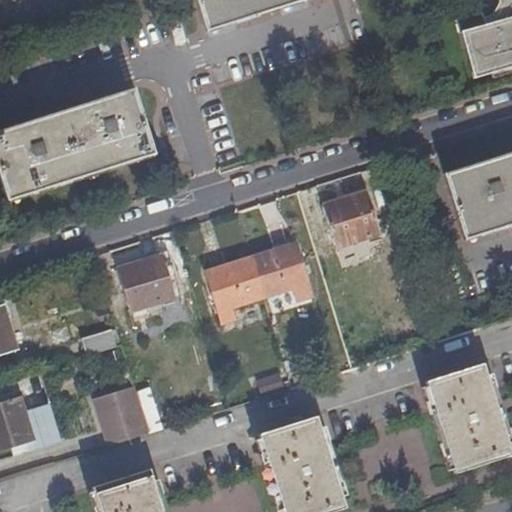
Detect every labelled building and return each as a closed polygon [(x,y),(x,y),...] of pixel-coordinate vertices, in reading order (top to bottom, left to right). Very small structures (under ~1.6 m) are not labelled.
[(193,0),(203,32),(308,0),(193,0)] [(511,0),(497,0),(499,4),(492,17),(484,19),(483,14),(454,22),(463,51),(466,50),(474,80),(511,69),(511,0)] [(130,86),(0,126),(0,181),(4,196),(150,151),(130,86)] [(465,240),(511,226),(508,212),(511,211),(511,154),(445,175),(465,240)] [(366,192),(321,205),(335,249),(379,235),(366,192)] [(252,259),(264,297),(294,288),(298,302),(311,298),(295,245),(252,259)] [(161,256),(118,269),(131,312),(174,299),(161,256)] [(205,273),(222,326),(236,321),(232,308),(264,297),(252,259),(205,273)] [(1,306),(0,306),(0,354),(15,350),(1,306)] [(86,356),(116,346),(110,328),(80,337),(86,356)] [(486,373),(484,368),(427,385),(429,392),(452,465),(455,473),(511,454),(509,446),(486,373)] [(486,373),(509,446),(511,444),(511,434),(492,372),(486,373)] [(289,379),(255,388),(258,398),(292,387),(289,379)] [(108,445),(149,432),(134,386),(94,399),(108,445)] [(424,393),(447,466),(452,465),(429,392),(424,393)] [(0,451),(12,448),(15,456),(61,442),(49,406),(26,414),(20,397),(0,403),(0,451)] [(319,420),(261,438),(263,445),(285,511),(331,511),(347,507),(344,499),(344,498),(321,426),(319,420)] [(344,498),(344,499),(350,497),(327,425),(321,426),(344,498)] [(257,448),(278,511),(285,511),(263,445),(257,448)] [(163,511),(153,481),(151,474),(95,491),(98,500),(101,511),(163,511)] [(153,481),(163,511),(169,511),(159,480),(153,481)] [(93,501),(95,511),(101,511),(98,500),(93,501)]
